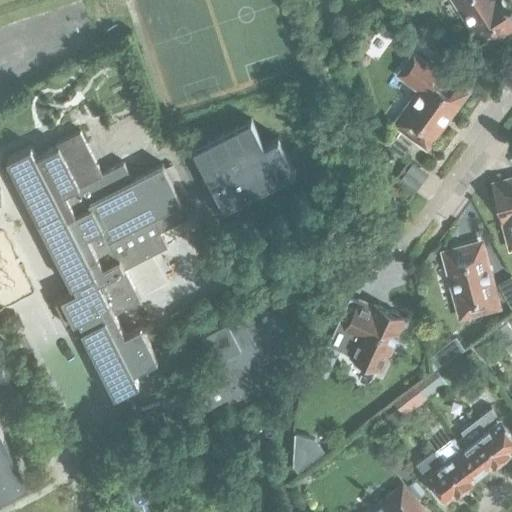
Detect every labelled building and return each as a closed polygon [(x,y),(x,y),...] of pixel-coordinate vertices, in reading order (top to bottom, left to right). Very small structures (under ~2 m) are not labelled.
[(498,0),(458,0),(465,11),(465,12),(465,13),(465,15),(466,16),(466,17),(467,18),(468,19),(469,20),(471,20),(472,21),(487,43),(511,27),(511,16),(501,0),(500,1),(498,0)] [(413,102),(397,124),(425,144),(431,135),(464,90),(416,55),(402,74),(423,89),(421,92),(420,92),(419,92),(418,93),(417,93),(416,94),(415,94),(415,95),(415,96),(414,96),(414,97),(414,98),(413,98),(413,99),(413,100),(413,101),(413,102)] [(251,116),(194,146),(220,196),(234,189),(239,197),(296,168),(278,134),(264,142),(251,116)] [(31,143),(7,155),(72,283),(74,282),(76,288),(66,294),(63,295),(61,296),(55,299),(67,324),(74,321),(79,318),(83,326),(82,327),(116,393),(139,380),(134,370),(158,357),(150,340),(141,324),(126,332),(115,311),(141,298),(125,266),(168,245),(161,230),(190,215),(180,195),(166,166),(163,162),(132,177),(124,161),(103,172),(81,128),(56,140),(58,143),(37,154),(31,143)] [(397,134),(389,144),(403,155),(411,144),(397,134)] [(511,177),(494,182),(501,210),(504,209),(511,240),(511,177)] [(463,315),(496,306),(479,242),(446,250),(453,277),(453,278),(452,279),(452,281),(452,282),(452,283),(453,285),(453,286),(454,287),(455,288),(456,288),(463,315)] [(195,391),(166,405),(165,406),(174,422),(202,408),(203,409),(228,396),(230,401),(244,394),(246,398),(255,394),(277,383),(259,348),(266,345),(268,349),(297,334),(285,311),(306,300),(295,279),(224,315),(227,321),(202,334),(215,360),(219,358),(222,363),(203,372),(201,374),(201,375),(200,377),(201,380),(206,390),(197,395),(195,391)] [(219,298),(217,293),(206,299),(208,303),(219,298)] [(350,296),(328,343),(351,353),(377,365),(383,353),(386,354),(404,317),(401,316),(400,315),(400,314),(400,313),(399,312),(398,311),(397,310),(396,309),(395,309),(394,309),(393,309),(392,309),(391,309),(390,309),(389,309),(388,310),(375,304),(373,307),(350,296)] [(456,335),(434,352),(434,353),(442,363),(464,346),(456,335)] [(497,354),(485,339),(475,347),(487,362),(497,354)] [(463,357),(473,370),(482,363),(472,350),(463,357)] [(441,374),(447,382),(448,383),(470,367),(463,358),(442,374),(441,374)] [(0,498),(29,484),(0,425),(0,417),(1,417),(0,416),(0,398),(15,391),(5,368),(0,370),(0,498)] [(441,374),(442,374),(437,368),(416,384),(426,397),(447,382),(441,374)] [(426,397),(416,384),(395,400),(405,413),(426,397)] [(141,407),(139,408),(145,432),(167,426),(160,401),(141,407)] [(398,405),(383,416),(392,427),(406,416),(398,405)] [(473,420),(501,456),(511,448),(511,432),(492,406),(473,420)] [(464,433),(457,438),(482,471),(501,456),(473,420),(461,429),(464,433)] [(295,431),(293,464),(295,465),(298,470),(325,449),(315,437),(297,432),(295,431)] [(434,450),(443,461),(445,460),(465,485),(482,471),(457,438),(454,434),(434,450)] [(446,499),(465,485),(445,460),(443,461),(433,469),(428,461),(421,467),(426,474),(446,499)] [(414,479),(408,484),(418,497),(424,492),(414,479)] [(18,511),(85,511),(70,481),(16,508),(18,511)] [(425,511),(405,485),(383,502),(382,501),(380,501),(379,502),(378,502),(377,503),(376,504),(375,505),(374,506),(374,508),(373,509),(369,511),(425,511)]
